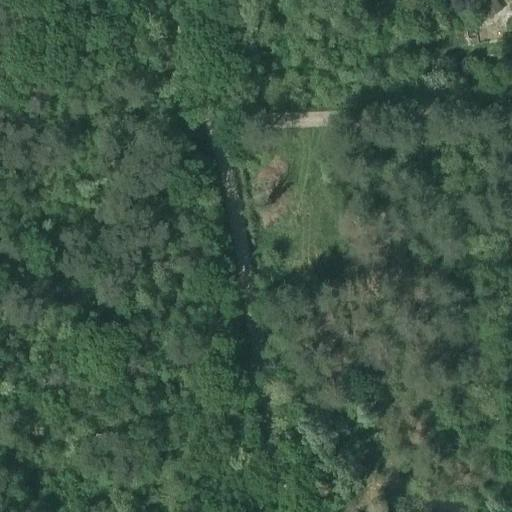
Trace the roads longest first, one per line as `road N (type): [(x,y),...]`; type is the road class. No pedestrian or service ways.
road 1 (track): [(276,511),(191,0)]
road 2 (track): [(213,124),(511,114)]
